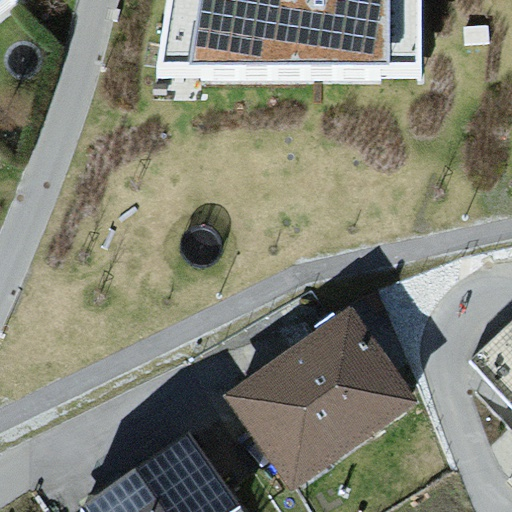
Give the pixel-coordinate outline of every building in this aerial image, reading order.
[(0,0),(0,19),(25,0),(0,0)] [(179,0),(177,105),(427,111),(429,0),(179,0)] [(422,413),(349,317),(227,409),(300,505),(422,413)] [(511,343),(480,373),(511,407),(511,343)] [(248,511),(191,433),(79,511),(248,511)]
